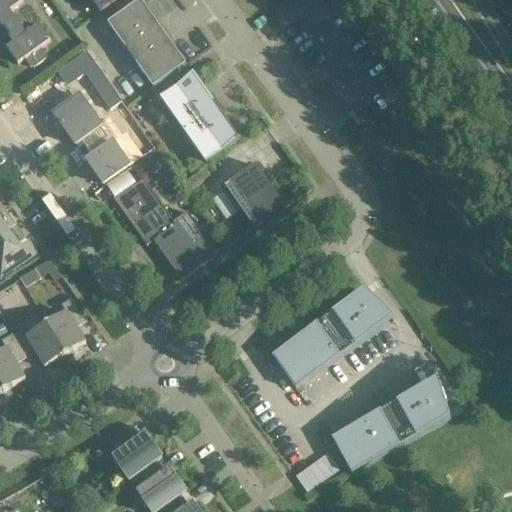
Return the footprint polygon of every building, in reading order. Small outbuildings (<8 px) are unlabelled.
[(6,30),(7,32),(22,22),(21,21),(20,20),(19,20),(17,20),(16,20),(15,20),(10,13),(23,4),(20,0),(0,0),(0,26),(1,27),(3,27),(4,27),(5,27),(6,30)] [(89,0),(100,15),(121,0),(89,0)] [(107,26),(153,90),(186,67),(141,2),(107,26)] [(22,23),(22,22),(7,32),(8,34),(11,35),(10,37),(10,38),(10,39),(10,40),(11,42),(11,43),(13,45),(6,50),(18,66),(24,61),(28,66),(30,69),(33,69),(36,67),(36,68),(43,63),(42,63),(45,61),(46,58),(44,55),(41,50),(51,43),(39,27),(26,36),(21,28),(22,27),(22,26),(23,25),(22,24),(22,23)] [(160,101),(206,166),(239,142),(194,77),(160,101)] [(92,158),(94,159),(87,163),(103,186),(129,168),(113,145),(80,98),(74,101),(71,96),(66,96),(56,102),(56,107),(59,112),(54,116),(76,147),(82,142),(83,144),(84,144),(85,145),(86,147),(86,148),(87,149),(87,152),(88,153),(89,155),(90,156),(91,157),(92,158)] [(145,135),(136,141),(148,158),(157,151),(145,135)] [(256,167),(228,186),(227,185),(221,189),(222,190),(225,188),(253,231),(285,208),(256,167)] [(205,177),(185,191),(190,198),(210,185),(205,177)] [(147,248),(148,247),(146,245),(152,241),(154,243),(176,227),(144,181),(115,200),(113,201),(147,248)] [(0,242),(17,230),(4,211),(0,214),(0,242)] [(186,215),(188,219),(176,227),(154,243),(181,282),(217,257),(187,214),(186,215)] [(35,255),(17,230),(0,242),(0,277),(1,279),(35,255)] [(395,322),(365,293),(272,358),(296,392),(395,322)] [(66,315),(47,326),(65,357),(86,345),(74,326),(84,321),(72,300),(61,307),(66,315)] [(3,326),(0,327),(0,339),(8,335),(3,326)] [(65,357),(47,326),(28,338),(23,330),(12,336),(24,357),(34,351),(45,369),(65,357)] [(24,357),(12,336),(1,343),(6,351),(0,354),(0,385),(5,393),(25,381),(14,363),(24,357)] [(451,422),(438,382),(332,440),(352,476),(451,422)] [(140,438),(132,427),(110,442),(118,454),(112,458),(129,482),(135,478),(135,477),(157,462),(157,463),(162,459),(145,435),(140,438)] [(135,477),(135,478),(143,488),(136,493),(149,511),(159,511),(181,496),(181,497),(186,494),(169,470),(164,473),(157,463),(157,462),(135,477)] [(159,511),(198,511),(193,504),(188,507),(181,497),(181,496),(159,511)]
